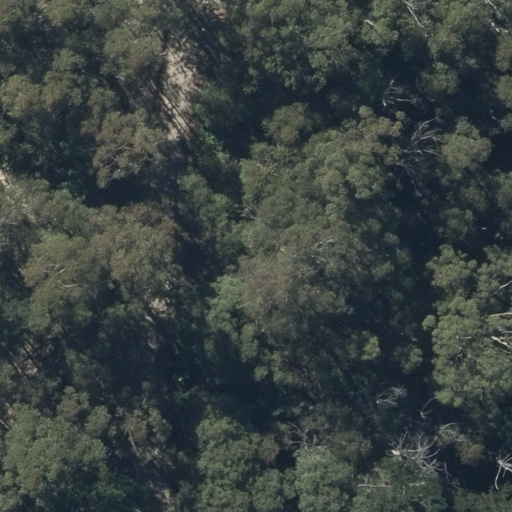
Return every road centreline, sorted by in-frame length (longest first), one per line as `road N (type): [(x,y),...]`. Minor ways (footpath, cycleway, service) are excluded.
road 1 (track): [(244,0),(193,261)]
road 2 (track): [(193,261),(205,511)]
